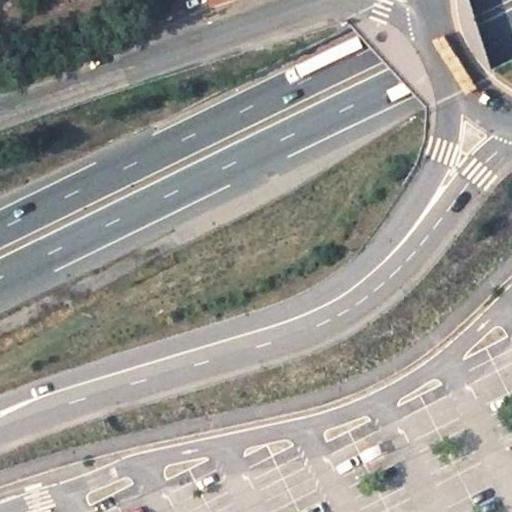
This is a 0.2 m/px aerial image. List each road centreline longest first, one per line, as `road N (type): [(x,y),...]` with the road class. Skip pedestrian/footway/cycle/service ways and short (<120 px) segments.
road 1 (motorway): [(0,278),(511,27)]
road 2 (motorway): [(469,0),(0,228)]
road 3 (unclassified): [(0,417),(298,318),(350,292),(413,238)]
road 4 (secondary): [(0,114),(296,7)]
road 5 (unclassified): [(455,87),(413,238)]
road 6 (unclassified): [(413,238),(511,148)]
road 7 (secondary): [(296,7),(370,4),(422,21)]
